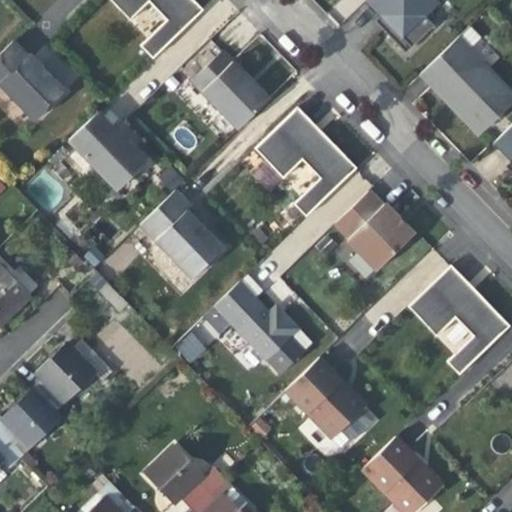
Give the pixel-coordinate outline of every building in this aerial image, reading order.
[(110,0),(128,18),(147,0),(167,20),(185,2),(187,0),(110,0)] [(202,9),(192,0),(187,0),(185,2),(197,15),(202,9)] [(439,1),(437,0),(366,0),(379,14),(387,23),(382,28),(398,45),(410,47),(434,25),(424,15),(439,1)] [(197,15),(185,2),(167,20),(140,45),(152,57),(197,15)] [(458,36),(419,75),(445,101),(447,99),(455,106),(452,109),(478,135),(511,102),(511,91),(489,68),(458,36)] [(0,80),(27,55),(12,40),(0,52),(0,80)] [(246,76),(221,51),(191,80),(238,128),(268,99),(254,84),(252,86),(245,78),(246,76)] [(28,53),(27,55),(0,80),(0,84),(34,120),(65,90),(49,74),(28,53)] [(271,58),(262,85),(280,91),(289,64),(271,58)] [(250,80),(246,76),(245,78),(252,86),(254,84),(250,80)] [(455,106),(447,99),(445,101),(449,106),(452,109),(455,106)] [(254,147),(282,176),(301,158),(320,178),(338,160),(343,155),(321,132),(316,136),(304,124),(309,119),(297,107),(254,147)] [(123,139),(97,112),(68,139),(117,190),(146,162),(123,139)] [(316,127),(309,119),(304,124),(316,136),(321,132),(316,127)] [(511,123),(492,143),(510,161),(511,163),(511,123)] [(355,168),(343,155),(338,160),(350,173),(355,168)] [(305,216),(350,173),(338,160),(320,178),(293,203),(305,216)] [(175,167),(160,172),(167,190),(182,184),(175,167)] [(190,206),(174,190),(139,224),(191,278),(222,248),(202,227),(186,211),(190,206)] [(334,222),(349,237),(382,206),(367,191),(334,222)] [(349,237),(347,239),(376,269),(412,234),(399,219),(384,204),(382,206),(349,237)] [(126,240),(105,261),(118,274),(139,254),(126,240)] [(0,263),(0,323),(30,295),(0,263)] [(450,265),(407,305),(435,334),(454,316),(473,336),(491,318),(496,313),(473,289),(469,294),(457,282),(462,277),(450,265)] [(469,285),(462,277),(457,282),(469,294),(473,289),(469,285)] [(260,302),(239,280),(213,305),(265,358),(298,327),(282,311),(275,318),(268,310),(260,302)] [(117,312),(127,305),(108,282),(99,290),(117,312)] [(282,311),(275,304),(268,310),(275,318),(282,311)] [(509,326),(496,313),(491,318),(503,331),(509,326)] [(503,331),(491,318),(473,336),(446,361),(458,374),(503,331)] [(355,350),(370,339),(360,325),(345,336),(355,350)] [(70,347),(93,372),(100,379),(110,368),(80,337),(70,347)] [(93,372),(70,347),(64,341),(48,356),(33,371),(39,377),(31,385),(54,409),(93,372)] [(343,383),(318,357),(284,390),(331,438),(365,405),(343,383)] [(61,416),(54,409),(31,385),(14,401),(0,414),(0,433),(21,455),(61,416)] [(0,433),(0,457),(9,467),(21,455),(0,433)] [(421,464),(394,436),(361,469),(402,511),(413,511),(441,485),(421,464)] [(179,497),(203,474),(173,443),(142,472),(160,491),(172,503),(179,497)] [(0,477),(10,468),(9,467),(0,457),(0,477)] [(211,466),(203,474),(179,497),(189,507),(221,476),(211,466)] [(91,483),(102,494),(119,511),(126,511),(134,505),(102,472),(91,483)] [(194,511),(204,511),(231,486),(221,476),(189,507),(194,511)] [(231,486),(204,511),(240,511),(238,510),(246,502),(231,486)] [(119,511),(102,494),(83,511),(119,511)]
